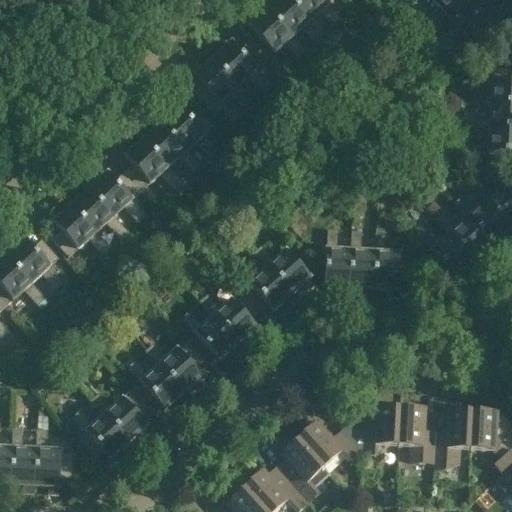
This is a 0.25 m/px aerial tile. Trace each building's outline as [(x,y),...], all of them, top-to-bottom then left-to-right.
[(310,24),(288,0),(283,0),(276,7),(272,2),(264,9),(268,14),(292,40),(293,40),(303,31),(317,46),(324,39),(311,24),(310,24)] [(288,0),(310,24),(311,24),(321,15),(334,30),(342,23),(328,8),(329,7),(328,7),(336,0),(288,0)] [(430,0),(439,10),(424,24),(431,32),(446,18),(446,17),(465,0),(430,0)] [(465,0),(446,17),(446,18),(455,28),(440,42),(447,49),(462,36),(462,35),(489,11),(480,1),(480,0),(465,0)] [(462,35),(462,36),(471,46),(456,60),(463,67),(478,53),(479,54),(487,63),(506,46),(498,37),(506,30),(496,19),(500,15),(493,7),(489,11),(462,35)] [(248,46),(265,64),(274,57),(285,47),(299,62),(306,55),(293,40),(292,40),(268,14),(258,23),(254,19),(246,26),(250,30),(257,38),(248,46)] [(265,64),(248,46),(239,54),(232,46),(221,56),(218,52),(210,59),(214,63),(238,90),(238,89),(248,80),(262,95),(270,88),(256,73),(257,73),(256,72),(265,64)] [(238,90),(214,63),(203,72),(200,68),(192,75),(196,79),(195,79),(202,87),(194,95),(211,114),(219,106),(220,106),(231,96),(244,111),(252,104),(238,89),(238,90)] [(471,108),(491,109),(491,108),(511,109),(511,72),(493,72),(493,84),(492,83),(492,98),(471,97),(471,108)] [(511,109),(491,108),(491,109),(491,122),(470,121),(470,132),(490,133),(490,132),(511,133),(511,109)] [(197,111),(188,119),(181,111),(170,121),(166,117),(158,124),(162,128),(186,155),(187,154),(197,145),(210,160),(218,153),(204,138),(205,138),(205,137),(214,129),(197,111)] [(186,155),(162,128),(152,137),(148,133),(140,140),(144,144),(168,171),(169,170),(179,161),(193,176),(200,169),(187,154),(186,155)] [(511,170),(511,133),(490,132),(490,133),(489,146),(469,145),(468,156),(489,157),(489,169),(511,170)] [(168,171),(144,144),(134,153),(130,149),(123,156),(126,160),(126,161),(133,168),(125,176),(141,194),(150,187),(161,177),(175,192),(183,185),(169,170),(168,171)] [(141,194),(125,176),(115,184),(108,176),(97,186),(94,182),(86,189),(90,193),(114,220),(124,211),(138,226),(146,219),(132,204),(133,203),(132,203),(141,194)] [(511,182),(504,190),(504,189),(493,199),(479,184),(471,191),(485,206),(510,233),(511,230),(511,182)] [(114,220),(90,193),(80,202),(76,198),(68,205),(72,209),(96,236),(97,236),(107,227),(120,242),(128,235),(114,220)] [(485,206),(475,215),(461,200),(453,207),(467,222),(468,222),(492,249),(502,240),(506,244),(511,238),(511,235),(510,233),(485,206)] [(69,260),(77,252),(78,253),(89,243),(102,258),(110,251),(97,236),(96,236),(72,209),(62,219),(58,214),(50,221),(54,226),(61,234),(52,242),(69,260)] [(496,253),(492,249),(468,222),(467,222),(457,232),(443,216),(436,223),(449,239),(450,238),(474,265),(484,256),(488,260),(496,253)] [(349,297),(350,291),(351,255),(337,254),(338,234),(328,233),(327,254),(326,254),(324,290),(339,290),(339,296),(349,297)] [(450,238),(449,239),(439,248),(426,233),(418,240),(432,255),(431,255),(422,263),(439,282),(448,274),(455,282),(466,272),(470,276),(478,269),(474,265),(450,238)] [(351,255),(350,291),(363,292),(363,297),(373,298),(374,292),(375,256),(361,255),(362,235),(352,234),(351,255)] [(375,256),(374,292),(387,293),(387,299),(397,299),(398,293),(399,283),(411,283),(412,258),(400,258),(400,257),(385,257),(386,236),(376,236),(375,256)] [(42,243),(33,251),(26,243),(15,253),(11,249),(4,256),(7,260),(32,287),(42,277),(56,293),(64,286),(50,270),(59,262),(42,243)] [(254,256),(268,271),(292,298),(303,289),(306,293),(314,286),(310,282),(311,281),(287,254),(275,264),(262,249),(254,256)] [(0,306),(4,311),(13,303),(13,304),(24,294),(38,309),(46,302),(32,287),(7,260),(0,266),(0,306)] [(250,288),(241,296),(258,314),(267,307),(274,315),(285,305),(288,309),(296,302),(292,298),(268,271),(258,280),(244,265),(236,272),(250,287),(250,288)] [(241,296),(232,304),(221,314),(207,298),(200,305),(213,321),(238,347),(248,338),(252,342),(260,335),(256,331),(256,330),(249,323),(258,314),(241,296)] [(0,315),(4,311),(0,306),(0,340),(1,342),(9,335),(0,324),(0,315)] [(195,337),(186,346),(203,364),(212,356),(219,364),(230,354),(234,358),(242,351),(238,347),(213,321),(203,330),(190,315),(182,322),(196,337),(195,337)] [(186,346),(178,353),(167,363),(153,348),(145,355),(159,370),(183,396),(194,387),(197,391),(205,384),(201,380),(202,380),(195,372),(203,364),(186,346)] [(141,387),(132,395),(149,413),(158,405),(165,413),(176,403),(179,407),(187,400),(183,396),(159,370),(149,379),(135,364),(127,371),(141,386),(141,387)] [(98,397),(90,388),(84,394),(92,403),(98,397)] [(91,404),(104,419),(129,446),(139,436),(143,441),(150,434),(147,429),(140,421),(149,413),(132,395),(123,403),(123,402),(112,412),(98,397),(91,404)] [(347,432),(362,459),(376,459),(377,449),(399,450),(401,412),(390,411),(390,408),(377,407),(376,424),(364,423),(363,433),(347,432)] [(412,412),(401,412),(399,450),(411,451),(410,466),(434,468),(436,436),(424,436),(425,409),(412,409),(412,412)] [(471,454),(473,415),(462,415),(462,411),(449,411),(448,437),(436,436),(434,468),(434,472),(448,473),(448,468),(458,469),(459,453),(471,454)] [(484,416),(473,415),(471,454),(492,455),(500,464),(510,454),(511,456),(511,455),(511,428),(503,419),(497,419),(497,413),(484,412),(484,416)] [(129,446),(104,419),(94,428),(81,413),(73,420),(87,435),(86,436),(77,444),(94,463),(103,455),(110,463),(121,453),(125,457),(133,450),(129,446)] [(47,433),(47,421),(39,421),(38,433),(47,433)] [(307,435),(299,443),(324,471),(341,456),(352,468),(362,459),(347,432),(345,432),(332,444),(314,424),(304,433),(307,435)] [(13,432),(12,452),(11,488),(24,489),(24,495),(34,495),(35,490),(36,453),(22,453),(23,432),(13,432)] [(36,453),(35,490),(48,490),(48,496),(58,496),(59,491),(60,480),(72,481),(73,456),(61,455),(46,454),(47,434),(37,433),(36,453)] [(324,471),(299,443),(291,450),(288,447),(278,456),(296,476),(287,484),(308,507),(318,498),(311,490),(327,475),(324,471)] [(11,494),(11,488),(12,452),(0,451),(0,487),(0,488),(0,493),(11,494)] [(500,464),(495,468),(503,478),(495,485),(496,485),(511,470),(511,455),(511,456),(510,454),(500,464)] [(511,470),(496,485),(505,496),(509,492),(511,495),(511,470)] [(292,509),(294,511),(302,511),(308,507),(287,484),(278,492),(261,472),(251,481),(253,484),(245,491),(264,511),(279,511),(281,511),(287,511),(289,511),(292,509)] [(264,511),(245,491),(237,498),(235,496),(225,505),(231,511),(264,511)] [(395,508),(395,498),(385,498),(385,507),(395,508)] [(441,510),(442,500),(434,499),(433,510),(441,510)]
